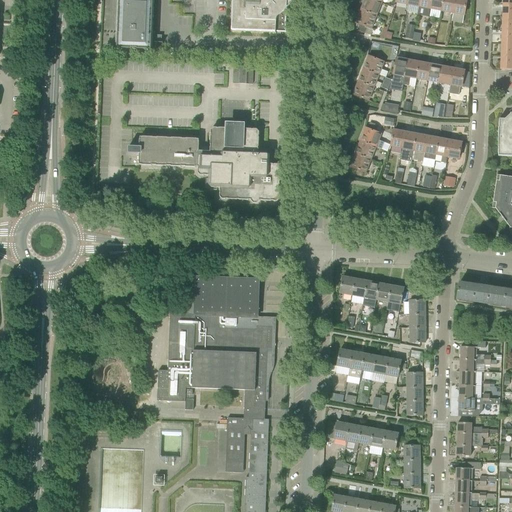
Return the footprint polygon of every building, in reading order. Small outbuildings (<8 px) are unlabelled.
[(163,43),(153,43),(153,35),(154,35),(151,34),(152,0),(118,0),(118,33),(117,33),(117,34),(118,34),(118,41),(116,41),(116,42),(117,42),(117,49),(132,50),(132,49),(150,50),(151,43),(163,44),(163,43)] [(287,1),(287,0),(232,0),(231,31),(286,33),(287,9),(294,2),(293,2),(287,1)] [(376,16),(381,3),(372,0),(365,0),(361,10),(376,16)] [(419,7),(420,0),(408,0),(408,5),(407,12),(418,14),(419,7)] [(420,0),(419,7),(430,9),(431,0),(420,0)] [(431,0),(430,9),(442,11),(443,0),(431,0)] [(443,0),(442,11),(453,13),(455,0),(443,0)] [(464,15),(467,0),(455,0),(453,13),(464,15)] [(511,18),(511,5),(503,5),(502,18),(511,18)] [(361,10),(359,17),(356,23),(357,24),(355,30),(371,36),(373,30),(371,29),(376,16),(361,10)] [(511,18),(502,18),(502,31),(511,31),(511,18)] [(408,25),(405,38),(412,40),(415,26),(408,25)] [(511,31),(502,31),(502,44),(511,43),(511,31)] [(420,42),(421,34),(414,33),(412,41),(420,42)] [(511,43),(502,44),(501,56),(511,56),(511,43)] [(511,56),(501,56),(500,70),(511,70),(511,56)] [(384,62),(369,57),(364,69),(378,75),(379,75),(384,62)] [(408,61),(397,59),(394,74),(392,83),(403,85),(408,61)] [(419,63),(408,61),(403,85),(415,87),(416,79),(419,63)] [(419,63),(416,79),(428,81),(431,65),(419,63)] [(431,65),(428,81),(439,83),(442,67),(431,65)] [(253,85),(253,67),(234,66),(233,84),(253,85)] [(442,67),(439,83),(450,85),(453,69),(442,67)] [(373,88),(377,79),(382,81),(384,77),(379,75),(378,75),(364,69),(359,82),(373,88)] [(450,85),(462,87),(464,71),(453,69),(450,85)] [(381,88),(384,89),(387,90),(391,80),(385,78),(381,88)] [(359,82),(356,89),(353,95),(368,101),(373,88),(359,82)] [(403,110),(410,111),(412,103),(405,102),(403,110)] [(443,118),(445,105),(436,103),(434,116),(443,118)] [(384,112),(398,114),(399,107),(385,105),(384,112)] [(446,116),(452,118),(454,106),(448,105),(446,116)] [(511,112),(505,119),(499,119),(499,127),(498,148),(498,156),(511,157),(511,112)] [(393,127),(394,120),(385,118),(384,125),(393,127)] [(367,129),(375,132),(378,126),(370,123),(367,129)] [(220,187),(220,197),(222,200),(250,201),(253,204),(257,204),(260,201),(277,202),(280,199),(281,167),(278,165),(270,164),(270,156),(267,153),(259,153),(260,132),(257,129),(235,128),(214,127),(211,130),(210,151),(199,150),(199,141),(199,139),(197,139),(197,138),(186,138),(186,139),(182,138),(172,138),(168,138),(157,137),(157,138),(153,138),(153,137),(142,137),(140,137),(140,140),(139,140),(139,148),(129,147),(129,154),(139,154),(139,158),(139,163),(139,165),(141,165),(141,166),(198,168),(198,173),(200,175),(209,176),(209,185),(210,187),(220,187)] [(378,140),(381,134),(366,128),(361,141),(376,147),(382,150),(385,143),(378,140)] [(405,133),(394,131),(391,147),(402,149),(405,133)] [(405,133),(402,149),(414,151),(417,135),(405,133)] [(428,137),(417,135),(414,151),(424,153),(428,137)] [(424,153),(424,158),(435,160),(435,159),(439,139),(428,137),(424,153)] [(441,163),(446,163),(447,157),(450,141),(439,139),(435,159),(435,160),(435,161),(441,162),(441,163)] [(370,160),(376,147),(361,141),(356,154),(370,160)] [(462,143),(450,141),(447,157),(459,159),(462,143)] [(356,154),(353,161),(350,167),(365,173),(370,160),(356,154)] [(407,186),(414,187),(414,185),(415,185),(417,178),(416,178),(416,173),(410,172),(409,176),(410,177),(409,183),(408,183),(407,186)] [(511,177),(497,175),(492,208),(496,209),(503,219),(504,220),(511,214),(511,205),(511,202),(511,177)] [(432,177),(425,176),(423,187),(430,188),(432,177)] [(445,177),(443,186),(454,188),(455,179),(445,177)] [(355,279),(346,277),(343,277),(340,294),(352,296),(355,279)] [(268,400),(269,384),(269,380),(271,376),(272,372),(273,370),(273,369),(274,368),(274,366),(274,365),(274,363),(275,356),(275,348),(273,348),(273,342),(272,342),(273,318),(257,317),(259,280),(249,280),(206,278),(196,278),(196,285),(187,284),(186,314),(170,314),(168,371),(159,371),(157,401),(185,402),(186,388),(201,389),(245,391),(244,408),(244,419),(228,418),(227,424),(227,429),(226,472),(240,473),(243,473),(245,430),(248,427),(251,430),(251,419),(265,420),(265,410),(266,400),(268,400)] [(352,296),(362,298),(364,298),(367,281),(355,279),(352,296)] [(364,298),(376,301),(379,284),(367,281),(364,298)] [(506,290),(459,283),(457,301),(504,308),(506,290)] [(376,301),(388,303),(392,286),(379,284),(376,301)] [(388,303),(400,305),(401,305),(402,298),(403,292),(404,288),(392,286),(388,303)] [(425,301),(409,301),(410,315),(425,315),(425,301)] [(135,312),(135,324),(152,325),(152,313),(135,312)] [(425,315),(410,315),(410,329),(425,329),(425,315)] [(383,326),(376,325),(374,333),(381,335),(383,326)] [(410,329),(410,343),(426,343),(425,329),(410,329)] [(460,360),(476,360),(476,348),(479,348),(480,342),(468,342),(467,347),(461,347),(460,360)] [(348,376),(349,369),(352,352),(340,350),(336,374),(348,376)] [(361,371),(365,354),(352,352),(349,369),(348,376),(360,378),(361,371)] [(361,371),(374,373),(377,356),(365,354),(361,371)] [(384,382),(386,376),(389,359),(377,356),(374,373),(372,380),(384,382)] [(389,359),(386,376),(398,378),(401,361),(389,359)] [(476,372),(476,364),(491,365),(491,361),(485,360),(476,360),(460,360),(460,372),(476,372)] [(475,380),(476,372),(460,372),(459,386),(475,386),(475,380)] [(422,373),(407,374),(407,387),(423,387),(422,373)] [(475,386),(459,386),(459,398),(475,399),(475,386)] [(423,387),(407,387),(407,401),(423,401),(423,387)] [(336,393),(334,400),(343,402),(344,395),(336,393)] [(372,408),(379,409),(381,398),(374,397),(372,408)] [(481,403),(489,403),(494,404),(494,400),(490,400),(490,399),(483,399),(475,399),(459,398),(458,411),(481,411),(481,403)] [(186,400),(185,402),(185,410),(193,410),(193,405),(193,400),(186,400)] [(407,401),(407,415),(423,415),(423,401),(407,401)] [(251,419),(251,430),(250,448),(268,449),(269,420),(265,420),(251,419)] [(328,422),(325,438),(346,442),(350,424),(338,422),(337,423),(328,422)] [(472,427),(472,424),(471,424),(472,423),(458,423),(457,433),(481,435),(483,435),(488,435),(488,430),(482,430),(482,427),(472,427)] [(346,442),(347,442),(345,449),(357,451),(359,444),(362,427),(350,424),(346,442)] [(362,427),(359,444),(371,446),(374,429),(362,427)] [(374,429),(371,446),(369,454),(381,456),(383,448),(386,431),(374,429)] [(395,451),(398,433),(386,431),(383,448),(395,451)] [(483,446),(483,438),(481,439),(481,435),(457,433),(457,446),(471,446),(473,447),(481,447),(481,446),(483,446)] [(404,446),(404,460),(420,460),(420,446),(404,446)] [(457,446),(457,456),(470,457),(471,446),(457,446)] [(268,449),(250,448),(249,477),(267,478),(268,449)] [(420,460),(404,460),(404,474),(420,474),(420,460)] [(472,481),(472,470),(481,470),(481,463),(462,462),(462,468),(456,468),(456,481),(472,481)] [(347,475),(348,469),(342,468),(336,467),(334,473),(347,475)] [(365,479),(372,481),(373,473),(366,472),(365,479)] [(420,474),(404,474),(404,488),(420,488),(420,474)] [(246,478),(245,506),(266,507),(267,478),(249,477),(249,478),(246,478)] [(471,493),(472,481),(456,481),(455,493),(471,493)] [(471,501),(471,493),(455,493),(455,507),(471,508),(471,501)] [(335,495),(331,511),(344,511),(347,497),(335,495)] [(347,497),(344,511),(356,511),(359,500),(347,497)] [(359,500),(356,511),(369,511),(371,502),(359,500)] [(371,502),(369,511),(381,511),(383,504),(371,502)]
